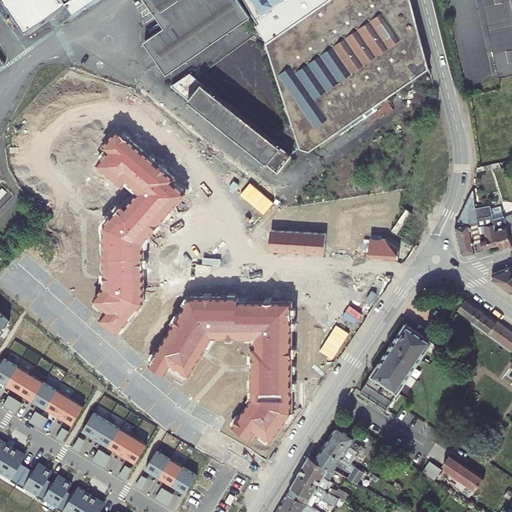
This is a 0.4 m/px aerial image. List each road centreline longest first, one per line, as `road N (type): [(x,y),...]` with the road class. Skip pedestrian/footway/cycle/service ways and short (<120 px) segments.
road 1 (residential): [(362,267),(276,262),(252,252),(220,223),(235,206),(163,139),(116,109),(88,105),(53,131),(49,163),(70,190)]
road 2 (tertiary): [(257,511),(409,279)]
road 3 (tertiary): [(430,265),(462,160),(425,0)]
road 4 (residential): [(159,511),(0,414)]
road 5 (unknown): [(442,70),(308,171)]
